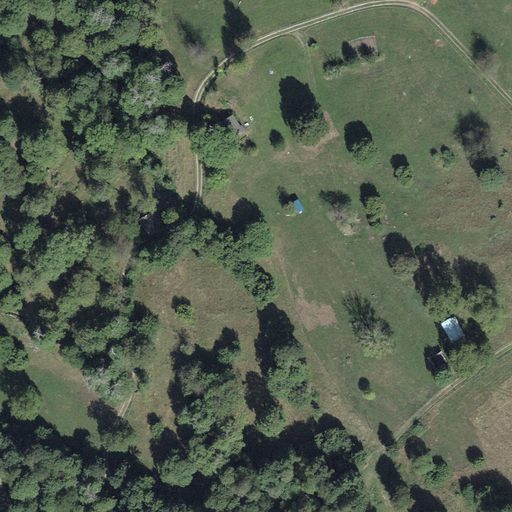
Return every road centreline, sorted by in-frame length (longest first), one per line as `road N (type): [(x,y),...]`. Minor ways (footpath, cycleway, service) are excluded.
road 1 (track): [(123,511),(106,470),(133,383),(123,321),(127,264),(142,243),(195,211),(194,111),(203,83),(235,53),(272,35),(396,1),(425,10),(511,100)]
road 2 (track): [(375,462),(426,406),(511,346)]
